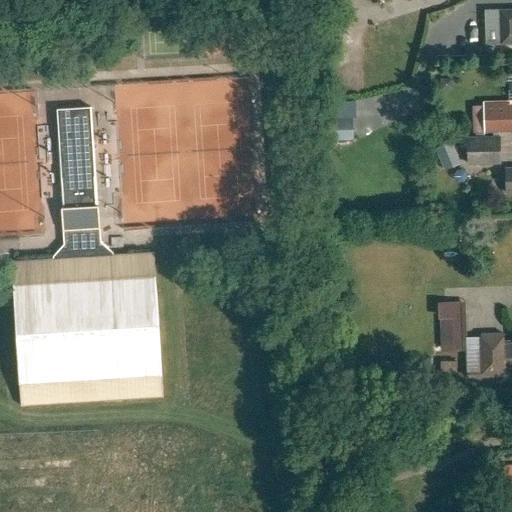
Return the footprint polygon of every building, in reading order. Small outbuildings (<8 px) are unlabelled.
[(511,9),(485,10),(486,44),(511,42),(511,9)] [(511,105),(508,105),(508,106),(484,107),(485,132),(511,131),(511,105)] [(163,397),(154,252),(147,252),(113,254),(113,253),(101,242),(100,228),(99,205),(97,205),(90,107),(57,109),(63,207),(61,207),(63,231),(64,244),(53,257),(53,258),(22,260),(12,261),(21,406),(163,397)] [(352,117),(323,118),(324,142),(352,141),(352,117)] [(500,136),(468,137),(469,162),(501,161),(500,136)] [(436,146),(444,167),(460,161),(452,140),(436,146)] [(511,340),(503,341),(503,333),(482,334),(482,337),(467,338),(468,376),(504,375),(503,359),(511,358),(511,340)]
